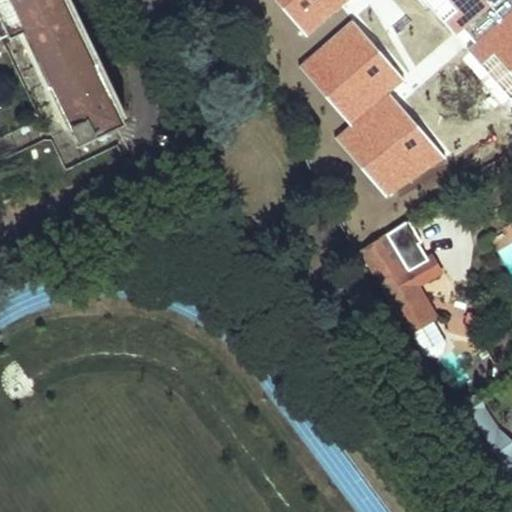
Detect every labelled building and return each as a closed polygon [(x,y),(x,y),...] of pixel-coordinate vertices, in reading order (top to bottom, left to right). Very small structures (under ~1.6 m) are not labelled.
[(69,0),(0,0),(0,53),(0,52),(0,37),(21,28),(75,143),(126,120),(69,0)] [(345,0),(275,0),(308,36),(345,0)] [(511,0),(417,0),(511,113),(511,0)] [(400,75),(352,19),(296,66),(349,124),(400,75)] [(439,149),(390,93),(335,140),(388,198),(439,149)] [(384,228),(376,216),(355,230),(362,242),(384,228)] [(437,316),(418,284),(440,272),(431,256),(429,258),(420,244),(405,252),(391,229),(386,232),(362,248),(425,355),(427,354),(436,356),(445,352),(448,342),(433,318),(437,316)] [(471,313),(467,325),(479,328),(481,315),(471,313)] [(511,505),(511,445),(478,392),(451,409),(511,505)]
